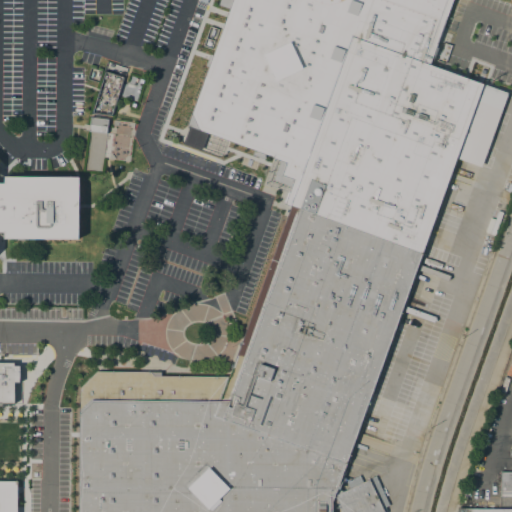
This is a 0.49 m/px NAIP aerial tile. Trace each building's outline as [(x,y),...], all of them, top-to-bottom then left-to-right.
[(452,0),(443,23),(439,33),(442,34),(431,65),(507,93),(480,167),(456,158),(448,178),(451,179),(431,233),(429,232),(426,239),(432,241),(430,248),(424,246),(418,263),(420,264),(373,394),(371,393),(358,428),(360,429),(348,462),(346,462),(336,490),(342,492),(368,480),(383,511),(341,511),(338,504),(330,502),(330,511),(78,511),(79,387),(96,371),(160,372),(160,375),(229,376),(232,369),(230,367),(230,366),(230,365),(230,364),(231,364),(232,364),(233,364),(240,346),(239,346),(238,345),(238,343),(239,342),(241,342),(294,195),(283,169),(231,151),(219,157),(182,143),(171,120),(212,6),(218,3),(219,0),(452,0)] [(113,93),(103,89),(107,75),(118,79),(113,93)] [(112,98),(110,105),(99,101),(101,94),(112,98)] [(107,119),(105,133),(88,131),(90,117),(107,119)] [(78,177),(77,238),(4,238),(4,232),(0,232),(0,183),(4,183),(4,177),(78,177)] [(0,363),(12,363),(12,366),(18,366),(18,383),(12,383),(13,404),(0,403),(0,363)] [(511,456),(507,456),(507,450),(511,450),(511,497),(500,497),(501,471),(511,471),(511,456)] [(0,511),(0,481),(16,481),(15,511),(0,511)]
